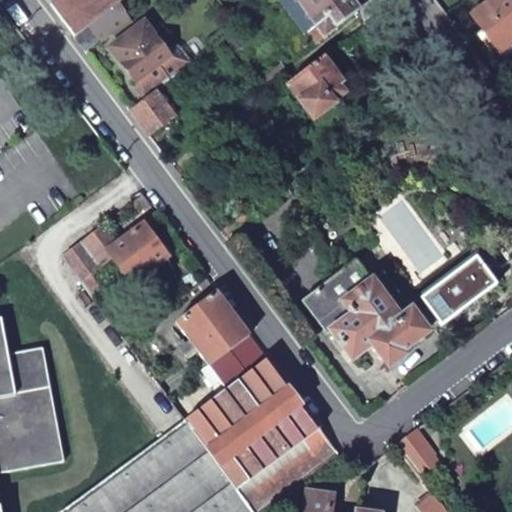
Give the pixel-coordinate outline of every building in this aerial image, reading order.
[(46,0),(64,23),(89,4),(85,0),(46,0)] [(87,28),(122,0),(85,0),(89,4),(64,23),(75,37),(87,28)] [(355,0),(295,0),(325,39),(360,13),(352,2),(355,0)] [(511,0),(489,0),(471,15),(500,53),(511,43),(511,0)] [(156,93),(172,81),(159,64),(169,57),(145,24),(111,49),(148,99),(156,93)] [(75,37),(85,51),(97,42),(87,28),(75,37)] [(442,68),(415,32),(400,44),(427,79),(442,68)] [(342,84),(323,61),(323,59),(293,82),(288,86),(289,87),(314,120),(334,105),(332,103),(344,95),(338,87),(342,84)] [(288,86),(293,82),(282,68),(259,87),(269,101),(288,86)] [(164,128),(176,118),(156,93),(148,99),(131,112),(156,146),(169,135),(164,128)] [(152,204),(146,196),(135,204),(141,212),(152,204)] [(244,214),(222,232),(231,245),(254,227),(244,214)] [(108,251),(95,233),(62,258),(81,283),(115,260),(132,283),(168,257),(144,225),(108,251)] [(478,259),(420,300),(428,310),(435,319),(442,328),(499,287),(478,259)] [(403,352),(428,334),(423,328),(417,319),(383,274),(373,282),(357,261),(303,301),(329,335),(332,332),(353,359),(373,345),(389,367),(405,355),(403,352)] [(208,279),(183,297),(189,305),(214,287),(208,279)] [(241,369),(246,376),(268,360),(218,293),(178,322),(191,340),(186,344),(183,338),(176,342),(185,354),(195,346),(222,382),(241,369)] [(428,310),(417,319),(423,328),(435,319),(428,310)] [(0,511),(0,473),(64,461),(42,348),(7,355),(1,321),(0,321),(0,511)] [(246,376),(184,420),(236,491),(319,430),(268,360),(246,376)] [(57,511),(251,511),(236,491),(184,420),(160,438),(57,511)] [(319,430),(236,491),(251,511),(262,511),(339,456),(319,430)] [(419,432),(397,447),(428,489),(442,479),(431,464),(439,458),(419,432)] [(332,511),(335,495),(319,492),(307,502),(305,511),(332,511)] [(445,511),(434,496),(419,507),(422,511),(445,511)]
